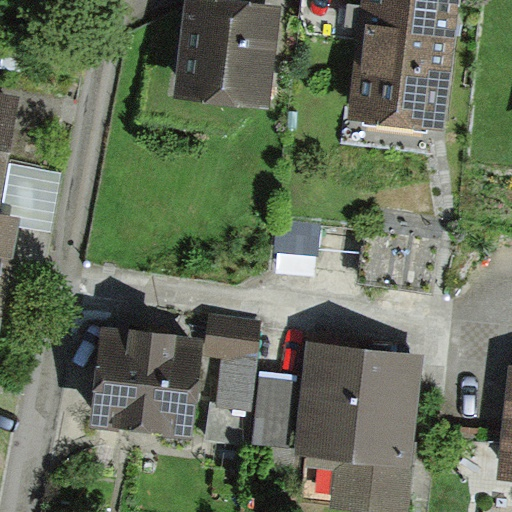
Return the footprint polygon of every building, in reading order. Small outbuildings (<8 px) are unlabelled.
[(199,0),(190,0),(171,95),(248,110),(267,13),(199,0)] [(364,0),(348,112),(426,124),(444,0),(364,0)] [(195,336),(105,323),(94,405),(183,418),(195,336)] [(255,338),(208,330),(203,357),(250,365),(255,338)] [(392,500),(411,360),(314,347),(296,487),(392,500)]
